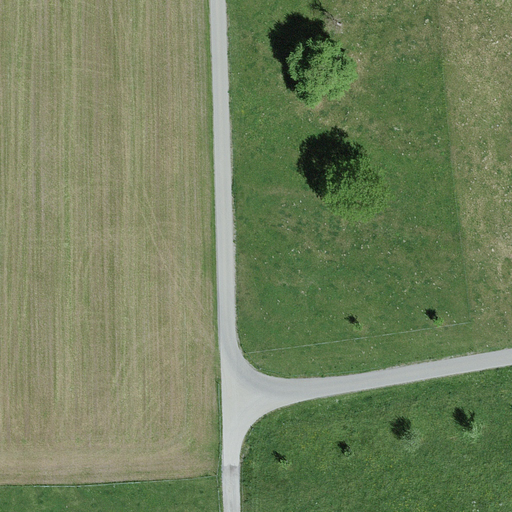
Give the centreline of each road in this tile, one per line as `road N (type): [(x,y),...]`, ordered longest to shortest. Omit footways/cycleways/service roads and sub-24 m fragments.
road 1 (track): [(216,0),(229,348),(252,384)]
road 2 (track): [(511,359),(310,390),(252,384)]
road 3 (track): [(252,384),(233,406),(232,511)]
